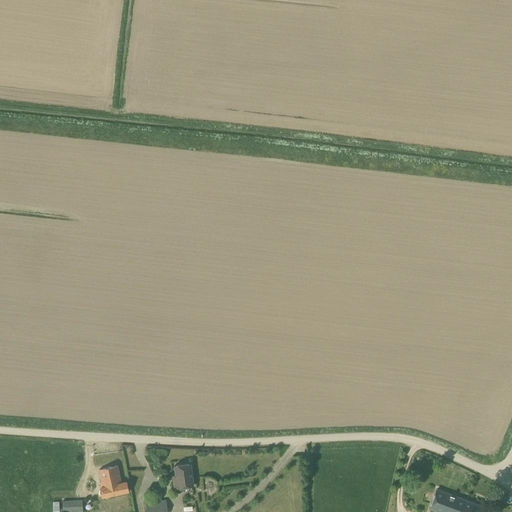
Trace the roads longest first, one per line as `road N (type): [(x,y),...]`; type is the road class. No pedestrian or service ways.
road 1 (unclassified): [(506,481),(403,439),(202,445)]
road 2 (unclassified): [(0,433),(202,445)]
